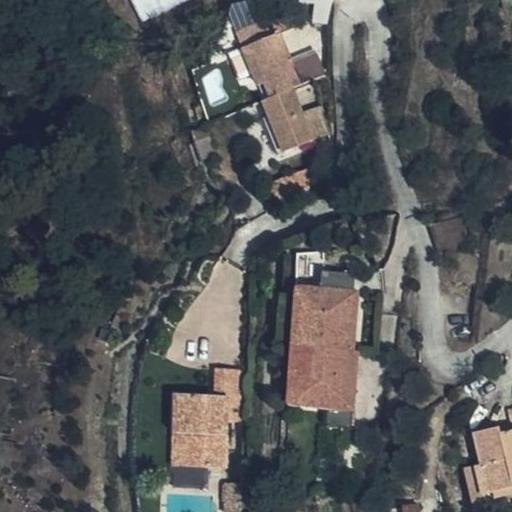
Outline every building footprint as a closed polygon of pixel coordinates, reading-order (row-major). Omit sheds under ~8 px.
[(193,0),(128,0),(141,26),(193,0)] [(241,44),(271,36),(260,0),(247,0),(230,5),(241,44)] [(315,20),(333,22),(335,0),(297,0),(297,3),(317,5),(315,20)] [(283,36),(294,61),(310,52),(299,29),(283,36)] [(305,88),(294,61),(283,36),(249,50),(264,86),(271,102),(263,105),(269,119),(285,157),(316,144),(296,93),(305,88)] [(264,86),(249,50),(241,53),(257,89),(264,86)] [(278,160),(285,157),(269,119),(261,122),(278,160)] [(328,291),(359,291),(359,276),(329,276),(328,291)] [(303,292),(308,417),(341,417),(342,435),(373,435),(372,412),(367,412),(368,355),(362,355),(363,298),(360,297),(359,291),(328,291),(303,292)] [(301,417),(308,417),(303,292),(299,292),(301,417)] [(175,409),(177,450),(190,450),(192,482),(229,480),(226,430),(242,429),(240,375),(214,376),(216,407),(175,409)] [(511,435),(503,438),(501,433),(476,439),(483,473),(490,472),(497,500),(511,495),(511,435)] [(190,450),(177,450),(179,482),(192,482),(190,450)] [(487,502),(497,500),(490,472),(483,473),(481,473),(487,502)] [(235,511),(252,511),(253,493),(235,494),(235,511)]
